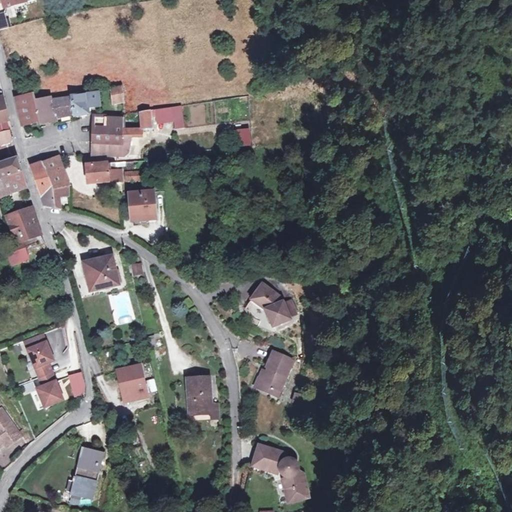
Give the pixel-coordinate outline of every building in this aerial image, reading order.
[(2,0),(5,9),(26,2),(25,0),(2,0)] [(123,103),(121,88),(111,90),(113,104),(123,103)] [(71,99),(52,101),(51,99),(35,102),(33,95),(16,98),(22,125),(38,123),(40,125),(57,122),(56,119),(73,116),(73,118),(89,114),(88,108),(100,107),(98,92),(71,97),(71,99)] [(0,123),(9,121),(8,115),(4,101),(0,102),(0,123)] [(171,108),(157,110),(157,116),(158,120),(172,118),(171,108)] [(157,116),(157,110),(139,113),(140,129),(151,128),(150,117),(157,116)] [(124,157),(125,156),(127,155),(128,153),(129,151),(130,150),(130,148),(131,137),(140,136),(141,129),(124,129),(124,117),(93,117),(93,128),(92,156),(124,157)] [(9,121),(0,123),(0,133),(10,130),(9,121)] [(235,147),(251,147),(250,128),(234,129),(235,147)] [(0,133),(0,141),(1,146),(10,144),(12,140),(10,130),(0,133)] [(17,159),(0,165),(0,198),(25,188),(17,159)] [(59,191),(70,191),(70,185),(59,159),(31,167),(39,188),(45,206),(61,208),(60,197),(59,191)] [(86,166),(88,184),(122,181),(121,172),(116,172),(116,163),(86,166)] [(133,222),(156,220),(154,192),(130,194),(133,222)] [(16,244),(10,246),(13,254),(16,264),(29,259),(23,242),(41,235),(33,209),(7,218),(16,244)] [(125,255),(134,261),(137,256),(128,251),(125,255)] [(112,257),(83,263),(86,277),(94,275),(97,290),(118,286),(112,257)] [(134,267),(135,274),(143,273),(142,265),(134,267)] [(94,275),(86,277),(89,292),(97,290),(94,275)] [(290,317),(284,303),(281,298),(262,285),(251,300),(266,311),(274,327),(291,319),(290,317)] [(284,303),(290,317),(297,313),(290,300),(284,303)] [(25,340),(40,377),(53,372),(49,362),(54,360),(43,333),(25,340)] [(274,387),(281,389),(291,365),(293,360),(273,352),(267,367),(271,369),(270,374),(263,371),(256,388),(272,394),(274,387)] [(120,370),(127,399),(148,394),(141,366),(120,370)] [(73,387),(84,384),(81,371),(70,375),(73,387)] [(64,399),(53,372),(40,377),(44,386),(38,389),(45,407),(64,399)] [(190,413),(211,412),(211,404),(210,378),(189,379),(190,413)] [(84,393),(84,384),(73,387),(76,395),(84,393)] [(278,396),(281,389),(274,387),(272,394),(278,396)] [(292,402),(294,402),(299,403),(301,394),(295,393),(292,402)] [(219,403),(211,404),(211,412),(219,411),(219,403)] [(0,446),(4,444),(6,446),(21,435),(2,408),(0,409),(0,446)] [(219,411),(211,412),(212,420),(220,419),(219,411)] [(89,422),(76,428),(82,440),(95,434),(89,422)] [(21,432),(28,441),(32,439),(25,429),(21,432)] [(298,462),(297,460),(296,459),(295,459),(293,458),(290,457),(289,457),(287,458),(286,458),(284,459),(283,460),(282,461),(285,453),(260,445),(254,465),(278,473),(280,468),(280,469),(281,470),(281,471),(282,473),(283,474),(284,475),(285,476),(287,476),(288,477),(289,477),(284,478),(288,502),(309,499),(304,474),(295,476),(294,476),(296,475),(297,474),(298,473),(299,472),(299,470),(300,469),(300,467),(299,464),(299,463),(298,462)] [(104,452),(82,447),(71,493),(94,498),(104,452)]
